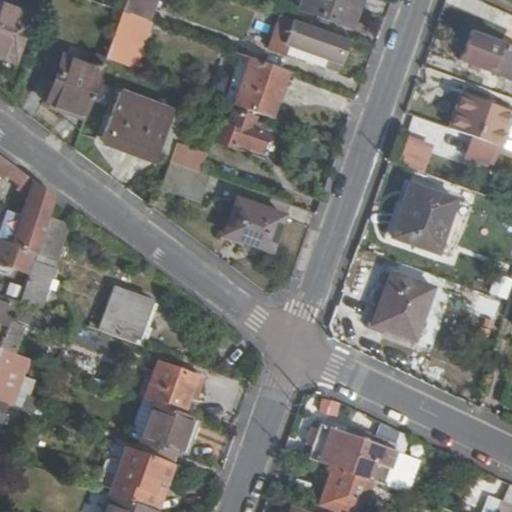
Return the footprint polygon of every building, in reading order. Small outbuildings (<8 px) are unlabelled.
[(150,22),(157,0),(125,0),(121,12),(150,22)] [(351,27),(360,0),(302,0),(300,8),(351,27)] [(0,55),(15,62),(32,15),(0,3),(0,55)] [(337,63),(346,39),(281,15),(269,49),(282,55),(286,45),(337,63)] [(471,30),(459,60),(511,81),(511,47),(500,43),(501,41),(471,30)] [(106,61),(124,67),(132,43),(114,36),(106,61)] [(334,72),(337,63),(286,45),(283,53),(334,72)] [(100,71),(105,58),(98,55),(93,69),(100,71)] [(79,129),(100,71),(93,69),(62,57),(46,103),(79,129)] [(270,118),(286,71),(250,58),(233,105),(270,118)] [(154,157),(171,111),(119,92),(101,137),(154,157)] [(494,145),(499,147),(511,111),(460,92),(447,128),(470,137),(494,145)] [(251,121),(253,117),(231,109),(226,123),(221,122),(214,140),(232,148),(234,143),(257,151),(258,148),(261,149),(266,137),(263,136),(264,133),(255,129),(257,123),(251,121)] [(414,118),(410,129),(433,138),(437,127),(414,118)] [(409,135),(398,164),(424,174),(435,145),(409,135)] [(494,145),(470,137),(464,156),(487,164),(494,145)] [(197,171),(203,153),(175,144),(169,161),(197,171)] [(0,156),(0,174),(26,194),(20,214),(10,242),(0,238),(0,259),(26,269),(46,212),(48,213),(53,196),(0,156)] [(198,201),(207,175),(197,171),(169,161),(160,187),(198,201)] [(390,236),(437,253),(455,200),(409,184),(390,236)] [(283,215),(235,198),(221,234),(253,246),(254,243),(271,250),(283,215)] [(0,238),(10,242),(20,214),(3,208),(0,217),(0,238)] [(28,269),(17,300),(38,307),(69,221),(48,213),(28,269)] [(270,252),(271,250),(254,243),(253,246),(270,252)] [(414,341),(433,287),(390,271),(370,324),(414,341)] [(110,286),(96,328),(115,335),(116,329),(135,336),(147,300),(110,286)] [(15,319),(42,329),(48,315),(21,306),(15,319)] [(23,326),(10,321),(0,345),(0,346),(13,352),(23,326)] [(13,352),(0,346),(0,395),(10,399),(14,387),(0,381),(0,379),(4,367),(8,368),(13,352)] [(143,399),(151,402),(183,413),(195,376),(156,362),(143,399)] [(197,423),(192,417),(183,413),(151,402),(138,440),(178,454),(184,439),(192,439),(197,423)] [(313,441),(307,456),(332,466),(372,480),(392,488),(404,454),(373,442),(374,435),(345,426),(344,431),(321,422),(319,427),(313,424),(308,439),(313,441)] [(166,483),(173,463),(121,445),(104,491),(151,509),(157,494),(151,491),(157,479),(166,483)] [(360,511),(372,480),(332,466),(319,502),(343,511),(360,511)] [(96,511),(157,511),(158,511),(151,509),(104,491),(96,511)] [(497,511),(501,499),(486,496),(482,511),(497,511)]
